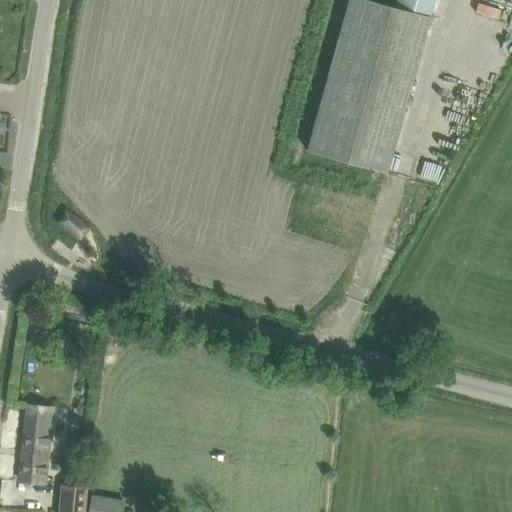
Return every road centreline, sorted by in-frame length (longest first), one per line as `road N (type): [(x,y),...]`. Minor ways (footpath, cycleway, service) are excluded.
road 1 (unclassified): [(511,396),(7,263)]
road 2 (unclassified): [(7,263),(49,0)]
